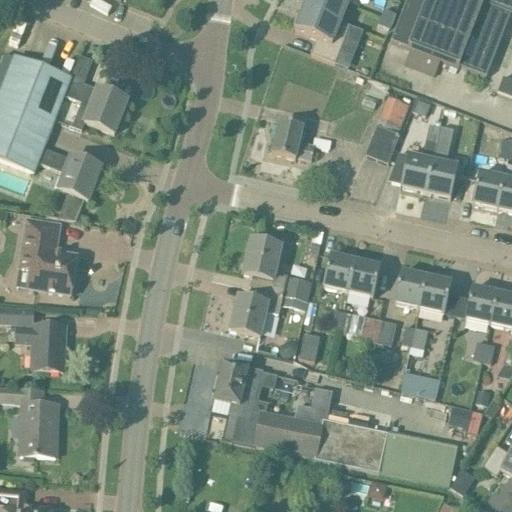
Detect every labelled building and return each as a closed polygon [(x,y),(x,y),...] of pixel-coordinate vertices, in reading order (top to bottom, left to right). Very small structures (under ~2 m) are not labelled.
[(347,8),(325,0),(307,0),(302,14),(349,31),(349,30),(340,27),(347,8)] [(325,0),(347,8),(350,0),(325,0)] [(511,0),(407,0),(390,46),(485,82),(510,18),(511,18),(511,0)] [(349,31),(302,14),(294,35),(316,44),(310,59),(330,67),(334,68),(340,54),(349,31)] [(395,18),(384,14),(381,21),(393,26),(395,18)] [(381,21),(378,29),(390,33),(393,26),(381,21)] [(330,67),(339,71),(345,55),(340,54),(334,68),(330,67)] [(0,163),(34,177),(38,168),(44,153),(64,101),(69,86),(70,84),(13,62),(0,95),(0,163)] [(496,96),(510,102),(511,97),(511,85),(501,81),(496,96)] [(95,96),(69,86),(64,101),(80,107),(70,132),(80,136),(84,128),(113,139),(126,105),(96,94),(95,96)] [(411,110),(387,101),(364,160),(387,169),(411,110)] [(413,117),(424,122),(429,109),(418,105),(413,117)] [(302,131),(278,126),(270,159),(295,164),(295,162),(310,165),(313,151),(298,147),(302,131)] [(436,148),(439,131),(428,129),(425,146),(436,148)] [(432,167),(431,167),(424,197),(449,203),(448,204),(449,204),(458,174),(444,170),(451,133),(439,131),(436,148),(432,167)] [(507,164),(511,146),(502,144),(498,162),(507,164)] [(44,153),(38,168),(64,178),(58,195),(87,207),(100,173),(70,162),(70,163),(44,153)] [(471,209),(496,215),(503,183),(488,180),(493,163),(472,159),(463,197),(473,199),(471,209)] [(406,163),(399,192),(399,193),(400,193),(400,192),(424,197),(431,167),(406,160),(406,163)] [(511,185),(503,183),(496,215),(511,218),(511,185)] [(58,231),(26,225),(18,274),(29,276),(26,294),(69,301),(76,262),(63,260),(63,256),(55,254),(58,231)] [(322,237),(314,235),(309,258),(317,260),(322,237)] [(252,281),(249,292),(307,305),(311,287),(274,278),(280,252),(250,245),(242,279),(252,281)] [(322,292),(347,297),(354,266),(329,261),(322,292)] [(379,272),(354,266),(347,297),(372,303),(379,272)] [(393,308),(418,313),(425,282),(400,277),(393,308)] [(450,288),(425,282),(418,313),(443,319),(450,288)] [(304,316),(307,305),(249,292),(246,305),(237,302),(229,336),(259,343),(264,318),(277,321),(280,310),(304,316)] [(489,330),(496,298),(471,293),(464,324),(489,330)] [(511,301),(496,298),(489,330),(511,334),(511,301)] [(33,314),(0,313),(0,332),(16,333),(16,348),(32,349),(31,376),(63,377),(63,357),(61,357),(61,351),(64,351),(64,332),(32,331),(33,314)] [(330,335),(338,337),(342,317),(334,316),(330,335)] [(378,325),(342,317),(338,337),(361,342),(360,345),(373,348),(378,325)] [(396,329),(378,325),(373,348),(391,352),(396,329)] [(409,352),(414,334),(406,332),(401,350),(409,352)] [(427,336),(414,334),(409,352),(408,359),(421,362),(427,336)] [(319,342),(303,339),(298,364),(313,368),(319,342)] [(278,356),(282,361),(288,363),(295,358),(297,352),(293,347),(288,345),(280,351),(278,356)] [(471,364),(481,367),(485,350),(476,347),(471,364)] [(495,353),(485,350),(481,367),(489,370),(495,353)] [(222,368),(213,405),(230,409),(227,420),(237,423),(247,425),(247,423),(258,426),(260,418),(265,419),(267,408),(254,406),(258,391),(258,390),(273,394),(276,381),(261,378),(261,376),(241,372),(222,368)] [(400,397),(434,405),(439,386),(405,379),(400,397)] [(237,423),(232,446),(253,450),(314,463),(313,464),(378,478),(448,493),(456,453),(387,438),(322,425),(320,431),(309,429),(316,394),(301,391),(294,425),(265,419),(260,418),(258,426),(247,423),(247,425),(237,423)] [(38,395),(38,406),(69,405),(69,394),(38,395)] [(14,396),(0,395),(0,407),(14,408),(14,396)] [(475,409),(486,411),(488,400),(477,398),(475,409)] [(53,410),(21,409),(19,462),(55,463),(55,445),(52,445),(53,410)] [(452,411),(448,429),(467,434),(471,416),(452,411)] [(501,511),(511,496),(511,454),(509,459),(495,451),(482,472),(496,482),(501,475),(511,483),(500,501),(494,496),(483,511),(501,511)] [(467,495),(454,486),(448,495),(461,503),(467,495)] [(37,511),(24,511),(25,497),(0,495),(0,511),(37,511)] [(511,511),(511,496),(501,511),(511,511)]
